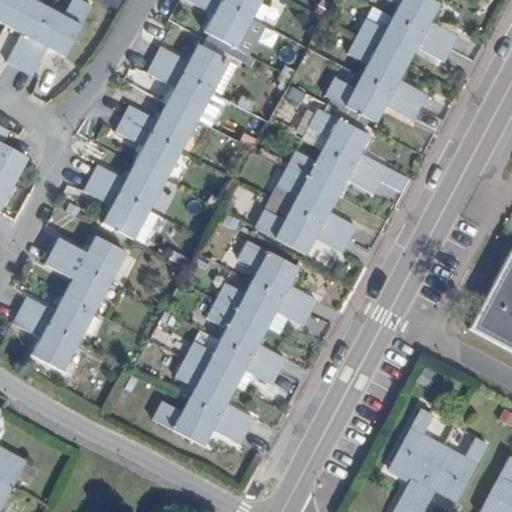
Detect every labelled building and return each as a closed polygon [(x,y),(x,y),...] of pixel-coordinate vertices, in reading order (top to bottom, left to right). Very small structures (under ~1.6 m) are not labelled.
[(0,0),(0,23),(3,25),(17,0),(0,0)] [(17,0),(3,25),(19,33),(4,61),(17,68),(50,9),(39,3),(40,0),(17,0)] [(50,9),(17,68),(32,76),(47,48),(63,56),(91,5),(80,0),(71,0),(63,16),(50,9)] [(250,20),(215,0),(187,0),(213,15),(205,32),(235,49),(250,20)] [(260,0),(215,0),(250,20),(260,0)] [(392,17),(450,50),(457,36),(431,21),(439,4),(430,0),(388,0),(398,5),(392,17)] [(357,38),(408,65),(417,48),(443,62),(450,50),(392,17),(374,9),(357,38)] [(360,76),(419,109),(426,95),(399,81),(408,65),(357,38),(348,54),(367,64),(360,76)] [(154,60),(212,92),(218,81),(227,85),(237,66),(228,62),(230,54),(205,41),(201,47),(198,45),(189,62),(161,46),(154,60)] [(211,94),(212,92),(154,60),(147,73),(174,88),(165,105),(196,122),(210,129),(225,101),(211,94)] [(412,122),(419,109),(360,76),(352,90),(335,81),(325,97),(375,124),(385,107),(412,122)] [(129,106),(122,119),(181,150),(196,122),(165,105),(158,120),(129,106)] [(320,151),(379,183),(387,168),(360,153),(369,135),(319,109),(310,125),(328,136),(320,151)] [(144,147),(136,162),(165,179),(181,150),(122,119),(115,131),(144,147)] [(35,143),(0,123),(0,177),(13,184),(35,143)] [(286,168),(336,197),(345,180),(373,195),(379,183),(320,151),(315,161),(296,151),(286,168)] [(165,179),(136,162),(127,179),(98,164),(91,176),(150,208),(165,179)] [(289,208),(349,239),(355,226),(329,211),(336,197),(286,168),(276,185),(295,196),(289,208)] [(407,180),(387,168),(379,183),(400,195),(407,180)] [(150,208),(91,176),(84,189),(111,206),(103,223),(133,239),(150,208)] [(0,207),(13,184),(0,177),(0,207)] [(342,253),(349,239),(289,208),(282,220),(264,210),(253,229),(305,256),(314,240),(342,253)] [(51,251),(110,282),(126,252),(96,236),(87,253),(59,238),(51,251)] [(255,269),(250,282),(310,313),(316,300),(289,285),(298,269),(247,241),(238,259),(255,269)] [(511,251),(511,250),(468,329),(511,353),(511,251)] [(63,295),(94,311),(110,282),(51,251),(44,264),(73,279),(63,295)] [(302,272),(298,269),(289,285),(294,287),(302,272)] [(224,284),(215,302),(267,328),(276,312),(302,327),(310,313),(250,282),(242,294),(224,284)] [(21,310),(78,341),(94,311),(63,295),(54,312),(28,298),(21,310)] [(224,328),(218,341),(277,372),(284,358),(258,344),(267,328),(215,302),(205,319),(224,328)] [(63,370),(78,341),(21,310),(14,321),(41,337),(33,355),(63,370)] [(192,344),(183,360),(234,387),(243,371),(270,384),(277,372),(218,341),(212,353),(192,344)] [(192,388),(185,400),(245,430),(252,417),(226,402),(234,387),(183,360),(174,377),(192,388)] [(245,430),(185,400),(179,411),(162,401),(152,420),(202,447),(211,431),(237,444),(245,430)] [(393,511),(408,511),(445,444),(424,432),(433,413),(422,407),(390,465),(413,477),(393,511)] [(0,478),(13,486),(26,463),(0,448),(0,415),(2,410),(0,408),(0,478)] [(445,444),(408,511),(424,511),(437,490),(457,502),(490,444),(476,436),(466,454),(445,444)] [(511,511),(511,456),(481,511),(511,511)] [(0,510),(13,486),(0,478),(0,510)]
